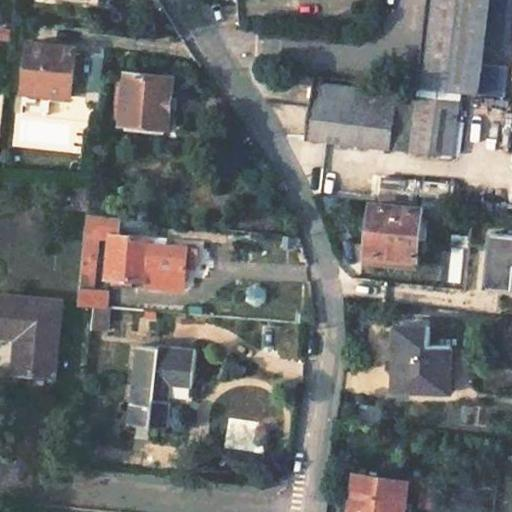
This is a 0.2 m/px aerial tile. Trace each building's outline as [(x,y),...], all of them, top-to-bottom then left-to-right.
[(511,36),(511,0),(436,0),(424,93),(509,103),(511,72),(511,68),(487,65),(489,47),(511,48),(511,36)] [(33,46),(26,95),(73,101),(79,53),(33,46)] [(121,85),(116,123),(125,123),(124,127),(170,130),(175,80),(129,76),(128,86),(121,85)] [(398,95),(317,85),(310,140),(323,141),(391,151),(398,95)] [(459,103),(398,95),(391,151),(452,158),(459,103)] [(382,180),(379,202),(423,207),(425,183),(382,180)] [(424,213),(377,208),(370,263),(418,268),(420,255),(421,242),(424,213)] [(111,244),(109,280),(148,283),(187,286),(188,266),(189,251),(151,247),(151,241),(121,236),(121,232),(101,229),(100,242),(111,244)] [(430,243),(421,242),(420,255),(428,256),(430,243)] [(87,250),(86,262),(98,262),(98,251),(87,250)] [(201,268),(201,252),(189,251),(188,266),(201,268)] [(86,262),(81,307),(107,309),(109,296),(95,294),(98,262),(86,262)] [(511,269),(488,267),(484,296),(511,299),(511,269)] [(54,377),(63,303),(0,295),(0,335),(19,338),(16,370),(54,377)] [(433,333),(400,329),(392,393),(446,400),(452,355),(431,352),(433,333)] [(139,350),(130,428),(164,432),(167,406),(161,405),(165,389),(193,391),(197,356),(139,350)] [(385,411),(364,409),(363,423),(383,425),(385,411)] [(407,511),(411,483),(359,476),(354,511),(407,511)]
